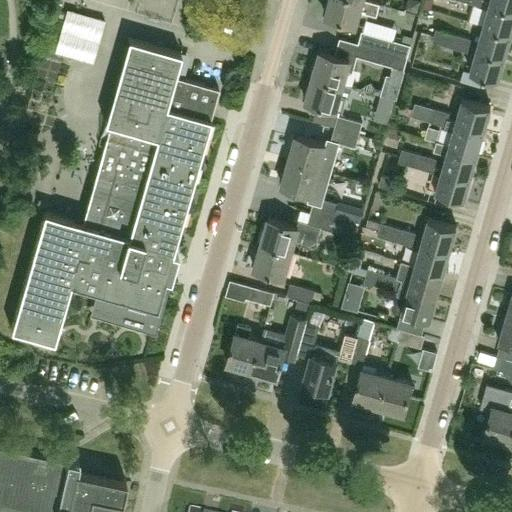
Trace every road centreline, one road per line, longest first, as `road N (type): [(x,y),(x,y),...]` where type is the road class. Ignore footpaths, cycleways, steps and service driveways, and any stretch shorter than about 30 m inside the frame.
road 1 (residential): [(290,0),(169,430)]
road 2 (residential): [(419,492),(511,163)]
road 3 (residential): [(169,430),(419,492)]
road 4 (residential): [(169,430),(0,387)]
